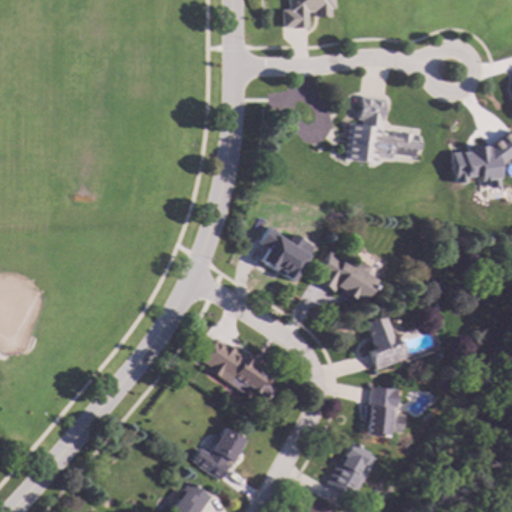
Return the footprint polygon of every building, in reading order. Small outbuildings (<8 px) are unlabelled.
[(304,27),(278,27),(278,8),(284,8),(284,0),(331,0),(331,8),(327,8),(327,17),(321,17),(321,15),(309,15),(309,11),(304,11),(304,27)] [(380,99),(375,134),(387,135),(387,131),(413,135),(412,139),(415,139),(413,151),(411,151),(410,156),(387,153),(387,159),(373,157),(372,163),(339,159),(344,123),(352,124),(356,95),(380,99)] [(446,153),(449,184),(457,183),(467,177),(470,176),(474,181),(482,181),(483,188),(494,187),(491,164),(495,164),(511,151),(511,140),(505,130),(483,146),(460,148),(460,152),(446,153)] [(307,246),(287,235),(284,241),(261,229),(253,244),(261,248),(254,263),(289,281),(307,246)] [(345,263),(349,256),(364,266),(361,272),(370,278),(356,300),(348,295),(346,297),(335,290),(337,288),(331,285),(327,290),(306,276),(323,249),(345,263)] [(383,326),(388,324),(400,358),(370,370),(362,350),(368,348),(358,322),(378,314),(383,326)] [(266,375),(260,384),(269,390),(263,399),(249,390),(244,398),(210,375),(219,360),(229,367),(237,355),(266,375)] [(392,389),(390,414),(398,415),(396,432),(383,431),(382,436),(360,434),(362,421),(359,421),(360,405),(363,405),(365,387),(392,389)] [(239,440),(225,461),(223,460),(221,463),(223,465),(214,480),(192,466),(194,464),(187,460),(194,448),(203,453),(219,427),(239,440)] [(369,457),(364,467),(357,463),(351,473),(359,478),(349,494),(338,487),(336,491),(320,482),(344,442),(369,457)] [(206,496),(195,511),(164,511),(172,500),(171,499),(183,481),(206,496)] [(328,511),(294,511),(296,510),(297,511),(304,498),(328,511)]
